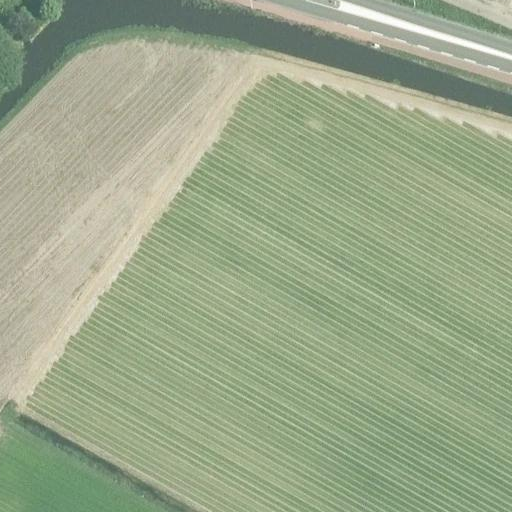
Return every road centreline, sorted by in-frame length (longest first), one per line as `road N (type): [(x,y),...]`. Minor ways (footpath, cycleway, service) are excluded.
road 1 (secondary): [(282,0),(511,66)]
road 2 (secondary): [(511,50),(358,0)]
